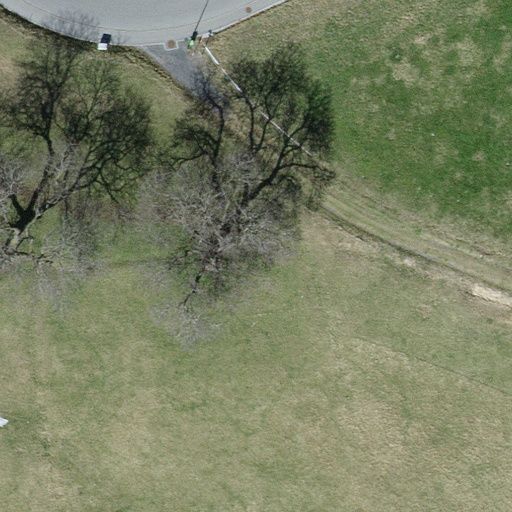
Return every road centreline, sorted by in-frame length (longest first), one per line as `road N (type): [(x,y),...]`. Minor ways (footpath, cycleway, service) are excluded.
road 1 (track): [(511,279),(335,203),(125,13)]
road 2 (residential): [(67,0),(125,13),(201,0)]
